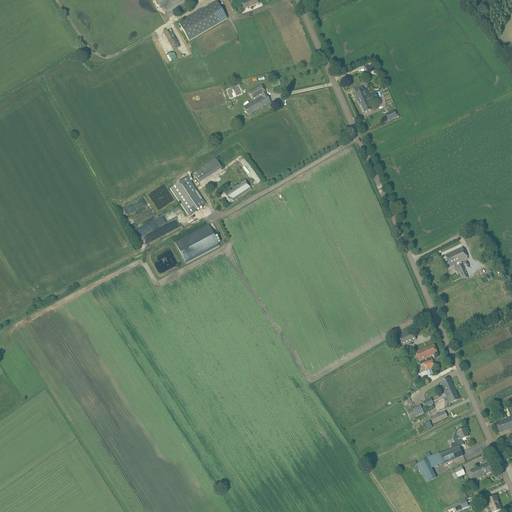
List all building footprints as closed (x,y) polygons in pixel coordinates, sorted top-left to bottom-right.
[(156,0),(160,7),(163,6),(169,17),(174,15),(198,1),(197,0),(156,0)] [(244,10),(254,6),(259,4),(256,0),(242,0),(243,3),(241,4),(244,10)] [(227,19),(217,1),(179,24),(189,42),(227,19)] [(368,74),(374,71),(373,72),(377,73),(375,67),(373,68),(372,65),(365,68),(368,74)] [(248,115),(266,105),(271,102),(261,86),(249,93),(253,99),(261,95),(262,97),(244,108),(248,115)] [(357,100),(368,95),(366,89),(364,90),(362,86),(354,90),(356,94),(355,94),(357,100)] [(228,91),(231,98),(241,93),(237,87),(228,91)] [(364,113),(368,111),(371,110),(369,104),(378,100),(375,93),(369,95),(368,95),(357,100),(359,105),(360,105),(364,113)] [(383,115),(386,122),(397,117),(394,110),(383,115)] [(217,158),(193,172),(200,183),(223,169),(217,158)] [(170,188),(186,211),(188,215),(206,204),(188,177),(170,188)] [(221,195),(228,205),(233,202),(233,201),(251,190),(244,180),(241,182),(242,184),(239,187),(238,186),(237,185),(233,187),(234,189),(235,189),(231,191),(230,189),(226,192),(221,195)] [(142,213),(144,219),(152,216),(150,210),(142,213)] [(219,246),(208,225),(175,243),(186,263),(219,246)] [(450,267),(455,265),(468,259),(463,248),(445,256),(450,267)] [(468,277),(462,264),(458,266),(464,279),(468,277)] [(487,275),(481,277),(483,283),(489,281),(487,275)] [(416,340),(412,330),(398,336),(402,346),(416,340)] [(429,347),(415,353),(419,362),(421,365),(423,364),(426,370),(430,368),(435,366),(431,357),(438,354),(434,345),(429,347)] [(449,392),(454,390),(449,379),(441,382),(446,391),(444,392),(446,395),(450,393),(449,392)] [(450,404),(455,402),(459,400),(454,390),(449,392),(450,393),(446,395),(450,404)] [(425,408),(433,404),(431,399),(423,403),(425,408)] [(424,413),(421,406),(407,412),(411,420),(424,413)] [(500,434),(505,432),(511,429),(511,421),(510,417),(507,419),(502,408),(501,408),(496,410),(500,421),(496,423),(500,434)] [(445,411),(430,419),(433,424),(448,416),(445,411)] [(429,421),(424,424),(427,430),(432,427),(429,421)] [(455,443),(451,445),(453,449),(459,446),(459,447),(464,445),(462,440),(468,437),(464,429),(458,432),(460,436),(453,439),(455,443)] [(441,455),(439,456),(441,459),(442,458),(444,464),(463,456),(459,447),(459,446),(453,449),(440,454),(441,455)] [(490,463),(486,465),(470,471),(474,481),(485,476),(485,474),(494,471),(490,463)] [(462,466),(454,470),(454,471),(453,471),(453,473),(455,473),(457,477),(465,474),(462,466)] [(489,502),(487,502),(490,509),(492,509),(492,511),(494,511),(501,510),(496,496),(492,497),(488,499),(489,502)] [(446,508),(447,511),(452,511),(462,508),(463,509),(469,507),(466,499),(446,508)]
